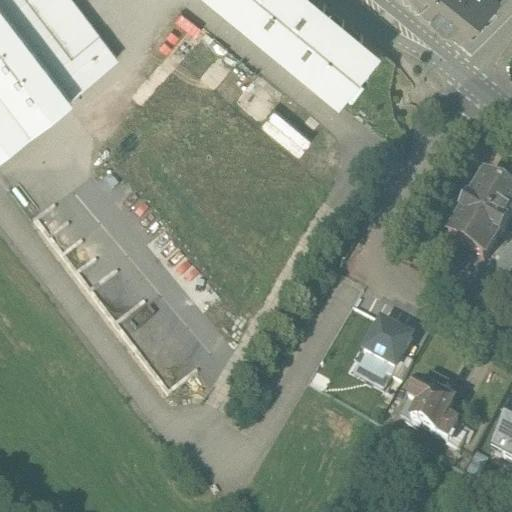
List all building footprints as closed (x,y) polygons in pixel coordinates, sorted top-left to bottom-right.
[(0,0),(0,148),(118,58),(73,0),(0,0)] [(214,0),(339,102),(381,51),(380,50),(380,51),(362,36),(361,35),(343,21),(344,21),(343,20),(342,20),(325,6),(325,5),(324,5),(317,0),(214,0)] [(424,0),(424,2),(424,3),(437,13),(438,13),(456,28),(456,29),(467,29),(496,0),(424,0)] [(196,24),(183,46),(191,51),(204,29),(196,24)] [(511,196),(488,182),(474,204),(471,203),(463,217),(465,219),(451,242),(484,262),(498,240),(499,241),(509,226),(507,225),(511,216),(511,196)] [(489,289),(465,274),(462,279),(472,285),(470,289),(484,298),(489,289)] [(412,342),(381,325),(364,355),(395,372),(402,359),(412,342)] [(402,359),(395,372),(391,379),(402,385),(413,364),(402,359)] [(431,378),(428,384),(421,380),(409,404),(419,409),(410,424),(448,444),(456,430),(458,425),(446,419),(453,406),(441,399),(448,387),(431,378)] [(511,414),(491,453),(511,464),(511,414)] [(467,436),(456,430),(448,444),(449,448),(458,453),(467,436)] [(477,455),(467,474),(477,479),(487,460),(477,455)]
